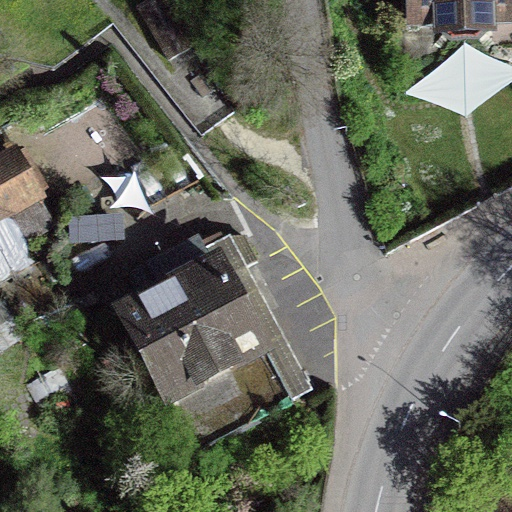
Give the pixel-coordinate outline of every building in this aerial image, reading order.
[(166,64),(191,49),(162,0),(154,0),(136,11),(166,64)] [(440,39),(449,48),(473,47),(482,38),(481,26),(510,26),(509,0),(409,0),(411,28),(439,28),(440,39)] [(0,168),(0,221),(35,201),(12,161),(0,168)] [(195,457),(288,408),(215,270),(209,273),(195,246),(149,271),(163,297),(121,319),(195,457)] [(477,511),(511,511),(511,490),(479,488),(477,511)]
